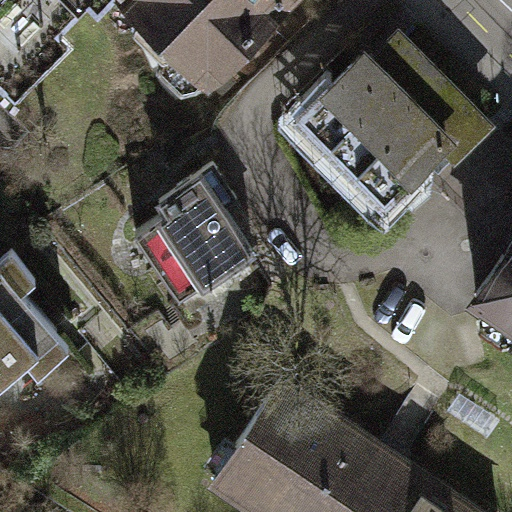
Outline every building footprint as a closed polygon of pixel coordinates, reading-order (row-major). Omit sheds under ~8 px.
[(0,0),(0,71),(13,84),(91,2),(98,9),(101,0),(0,0)] [(183,84),(200,81),(281,0),(118,0),(162,43),(159,60),(183,84)] [(310,77),(280,107),(375,203),(406,173),(432,147),(447,162),(490,118),(392,20),(376,36),(382,42),(373,51),(355,34),(310,77)] [(163,202),(130,223),(174,291),(206,270),(248,243),(220,199),(232,191),(208,154),(154,189),(163,202)] [(463,283),(456,292),(456,304),(482,323),(496,321),(511,331),(511,205),(510,204),(456,279),(463,283)] [(0,246),(0,245),(0,374),(30,351),(40,363),(74,335),(27,278),(42,266),(15,234),(0,246)] [(497,511),(267,361),(193,473),(251,511),(497,511)]
